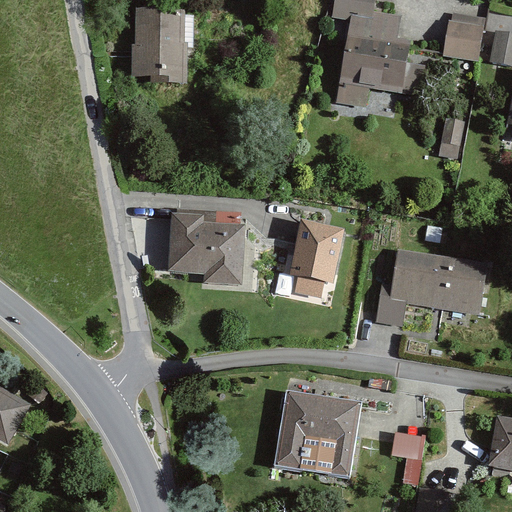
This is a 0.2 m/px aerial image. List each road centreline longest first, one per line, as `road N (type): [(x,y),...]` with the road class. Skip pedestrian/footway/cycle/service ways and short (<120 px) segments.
road 1 (unclassified): [(74,0),(130,343),(127,373),(103,399)]
road 2 (tertiary): [(0,301),(103,399)]
road 3 (tertiary): [(103,399),(137,449),(156,511)]
